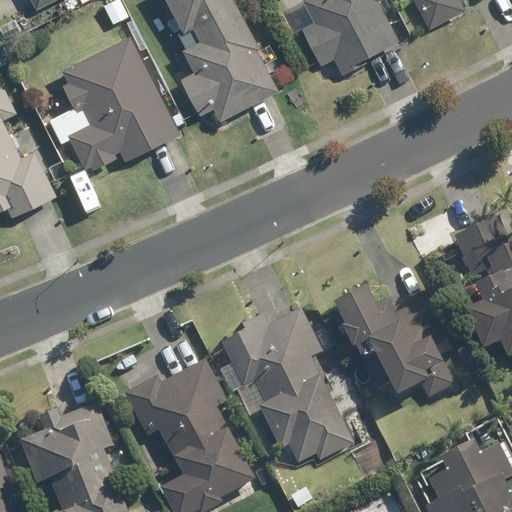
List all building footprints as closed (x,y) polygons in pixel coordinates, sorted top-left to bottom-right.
[(277,92),(255,52),(258,50),(230,0),(163,0),(181,33),(191,27),(199,42),(180,52),(193,75),(180,82),(199,116),(212,109),(220,122),(277,92)] [(376,3),(380,2),(378,0),(304,0),(302,1),(314,24),(302,31),(320,65),(332,59),(341,77),(363,64),(360,61),(396,41),(376,3)] [(411,0),(428,30),(464,10),(458,0),(411,0)] [(135,37),(69,73),(75,83),(70,86),(83,113),(89,110),(96,124),(74,135),(91,168),(97,164),(99,171),(122,159),(121,155),(126,152),(131,162),(185,134),(135,37)] [(0,210),(6,208),(10,218),(55,197),(34,153),(19,160),(0,121),(15,114),(0,82),(0,210)] [(454,235),(483,299),(464,308),(481,346),(498,338),(505,356),(511,353),(511,233),(506,236),(497,216),(454,235)] [(460,273),(450,278),(452,283),(463,278),(460,273)] [(451,347),(445,337),(451,334),(429,294),(393,313),(385,297),(374,303),(363,283),(330,301),(343,324),(339,326),(349,345),(353,343),(377,386),(387,381),(394,395),(419,381),(428,398),(455,383),(439,353),(451,347)] [(243,330),(221,341),(243,385),(253,380),(264,401),(258,404),(280,448),(287,444),(296,462),(315,453),(317,459),(352,441),(310,356),(321,351),(300,309),(267,325),(262,313),(239,323),(243,330)] [(218,497),(254,477),(215,406),(227,399),(204,359),(160,383),(156,375),(125,392),(147,432),(156,428),(182,475),(160,487),(173,511),(190,511),(197,508),(199,511),(201,511),(221,501),(218,497)] [(44,431),(20,440),(43,500),(56,495),(62,511),(126,511),(103,449),(113,445),(97,402),(58,417),(55,410),(38,416),(44,431)] [(356,416),(372,446),(354,456),(365,477),(394,461),(368,411),(356,416)] [(438,499),(424,506),(427,511),(511,511),(511,469),(499,444),(479,454),(472,441),(439,457),(445,470),(428,479),(438,499)]
